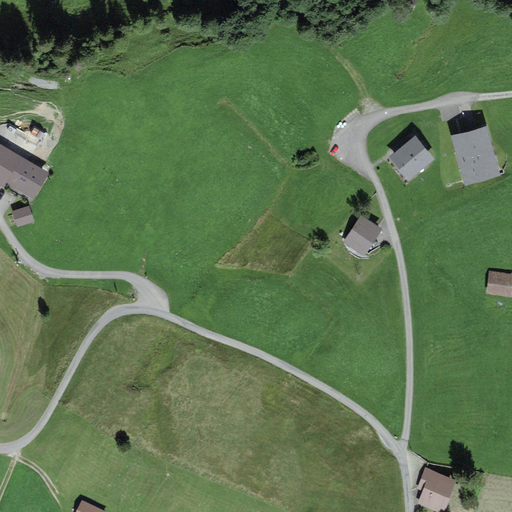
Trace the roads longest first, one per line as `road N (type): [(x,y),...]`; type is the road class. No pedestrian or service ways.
road 1 (residential): [(0,448),(10,449),(40,423),(102,321),(148,311),(323,388),(374,423),(399,451),(408,511)]
road 2 (track): [(0,224),(16,253),(52,277),(129,278),(139,285),(139,311)]
